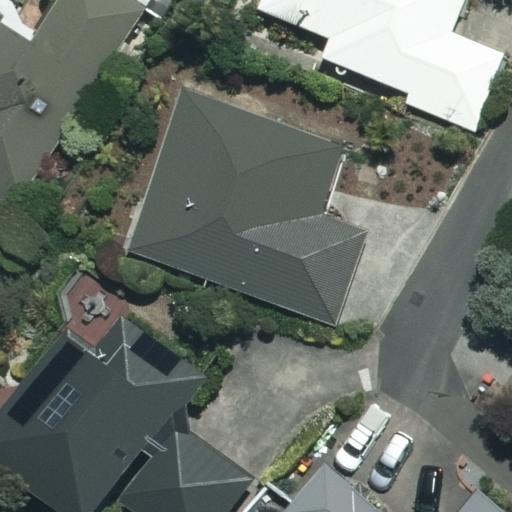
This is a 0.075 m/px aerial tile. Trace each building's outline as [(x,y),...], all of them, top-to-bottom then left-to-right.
[(147,7),(135,0),(68,0),(53,27),(5,0),(0,0),(0,212),(20,224),(147,7)] [(470,0),(269,0),(264,12),(336,42),(328,61),(413,96),(409,105),(477,133),(509,57),(456,36),(470,0)] [(355,152),(194,93),(136,251),(334,324),(369,231),(331,217),(355,152)] [(108,511),(208,378),(144,331),(115,371),(73,339),(0,436),(0,457),(73,511),(108,511)] [(231,511),(254,484),(189,433),(134,502),(146,511),(231,511)] [(470,511),(383,511),(330,468),(294,511),(271,493),(255,511),(504,511),(484,495),(470,511)]
